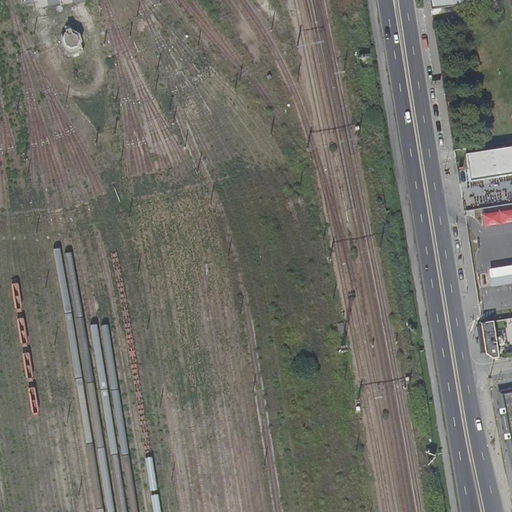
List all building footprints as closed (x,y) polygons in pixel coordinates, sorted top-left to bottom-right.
[(475,0),(428,0),(430,8),(476,1),(475,0)] [(67,34),(62,35),(68,57),(84,52),(77,30),(72,32),(71,29),(66,31),(67,34)] [(511,144),(465,152),(469,180),(470,179),(511,174),(511,144)] [(511,274),(511,223),(494,226),(495,235),(500,241),(506,275),(511,274)] [(486,354),(493,359),(496,358),(494,347),(497,347),(494,322),(481,324),(486,354)] [(511,391),(501,393),(511,453),(511,391)]
